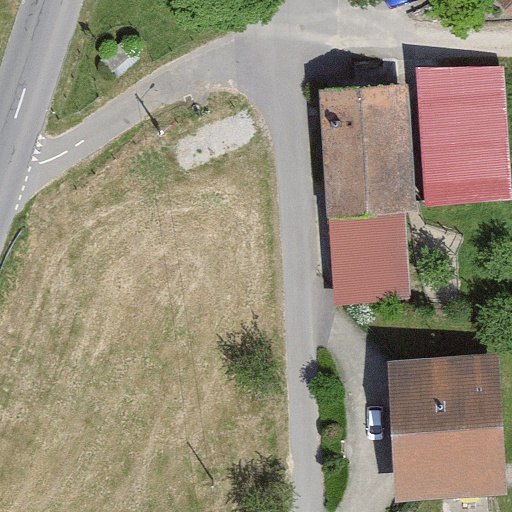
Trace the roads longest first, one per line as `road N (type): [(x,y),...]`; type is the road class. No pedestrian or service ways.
road 1 (residential): [(310,511),(287,13)]
road 2 (residential): [(0,187),(287,13)]
road 3 (secondary): [(50,0),(0,163)]
